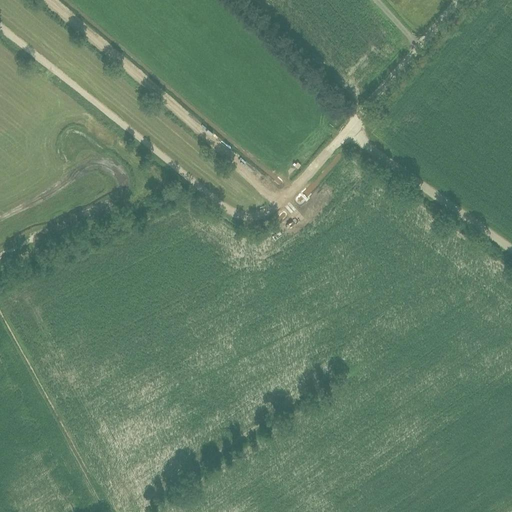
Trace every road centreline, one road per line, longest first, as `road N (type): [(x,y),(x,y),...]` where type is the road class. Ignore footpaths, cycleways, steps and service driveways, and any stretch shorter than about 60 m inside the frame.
road 1 (track): [(0,26),(226,210),(245,217),(281,202),(348,131)]
road 2 (unclassified): [(511,249),(348,131),(461,0)]
road 3 (track): [(281,202),(47,0)]
road 4 (track): [(358,120),(238,0)]
